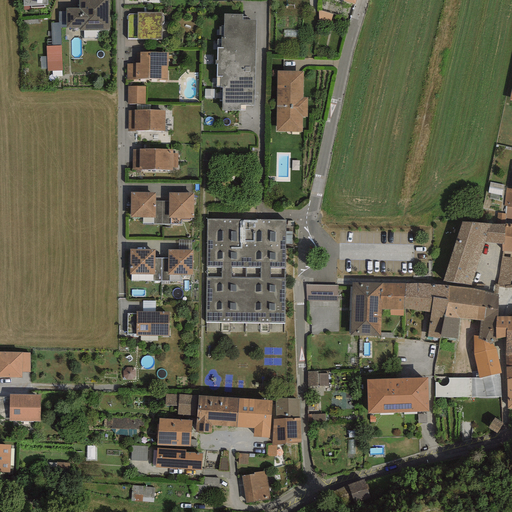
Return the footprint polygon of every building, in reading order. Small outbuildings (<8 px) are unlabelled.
[(78,0),(79,8),(65,8),(66,28),(79,28),(79,30),(109,30),(108,0),(78,0)] [(161,12),(137,12),(137,14),(131,14),(129,14),(128,15),(127,17),(127,40),(161,39),(161,12)] [(242,14),(223,14),(223,37),(221,37),(221,39),(217,39),(216,77),(220,77),(220,87),(222,87),(222,110),(240,110),(240,105),(254,105),(256,20),(247,20),(247,17),(242,17),(242,14)] [(61,46),(46,47),(47,71),(62,70),(61,46)] [(135,64),(127,64),(127,79),(167,79),(167,52),(139,52),(139,63),(135,63),(135,64)] [(303,71),(277,70),(276,131),(302,132),(302,117),(307,117),(307,97),(302,97),(303,71)] [(145,86),(127,86),(127,104),(145,104),(145,86)] [(134,111),(128,111),(128,131),(165,131),(165,110),(134,110),(134,111)] [(172,149),(139,149),(132,149),(132,170),(172,170),(172,167),(177,168),(178,153),(172,153),(172,149)] [(511,188),(506,188),(503,206),(511,207),(511,188)] [(130,192),(130,217),(153,218),(155,218),(155,201),(155,192),(130,192)] [(193,192),(168,192),(168,201),(168,218),(170,218),(193,218),(193,192)] [(162,224),(162,201),(155,201),(155,218),(153,218),(153,224),(162,224)] [(287,220),(208,219),(207,268),(222,269),(222,279),(206,279),(206,322),(285,322),(285,279),(270,279),(271,268),(287,269),(287,220)] [(505,224),(462,221),(443,281),(471,285),(484,242),(502,244),(504,244),(505,224)] [(511,224),(505,223),(505,224),(504,244),(502,244),(501,251),(511,252),(511,224)] [(130,249),(129,275),(153,275),(154,275),(154,258),(155,249),(130,249)] [(192,250),(168,249),(168,258),(168,275),(169,275),(192,275),(192,250)] [(510,285),(511,270),(511,257),(502,256),(497,284),(510,285)] [(161,281),(161,258),(154,258),(154,275),(153,275),(152,281),(161,281)] [(381,309),(382,283),(352,282),(351,287),(350,287),(348,333),(350,333),(350,336),(380,337),(381,309)] [(405,284),(382,283),(381,309),(390,309),(390,315),(403,316),(403,309),(405,284)] [(417,283),(405,284),(403,309),(431,312),(427,337),(439,339),(439,337),(443,317),(448,286),(417,283)] [(337,285),(305,285),(305,301),(337,301),(337,287),(337,285)] [(473,289),(448,286),(443,317),(439,337),(457,339),(459,319),(480,321),(483,321),(485,307),(481,307),(484,291),(473,289)] [(498,295),(484,291),(481,307),(485,307),(483,321),(480,321),(478,336),(478,338),(490,345),(492,344),(497,342),(498,338),(495,339),(496,316),(498,316),(498,295)] [(169,311),(136,311),(136,313),(127,313),(127,334),(135,334),(135,336),(169,336),(169,311)] [(502,338),(506,337),(506,331),(511,330),(511,316),(503,317),(498,316),(496,316),(495,339),(498,338),(502,338)] [(478,336),(473,336),(473,354),(479,378),(499,374),(501,373),(496,349),(492,344),(490,345),(478,338),(478,336)] [(22,352),(0,351),(0,377),(21,378),(22,372),(22,352)] [(30,352),(22,352),(22,372),(30,372),(30,352)] [(317,374),(307,374),(308,388),(319,387),(319,389),(328,388),(328,378),(317,378),(317,374)] [(500,378),(499,374),(479,378),(447,378),(448,379),(449,380),(448,383),(447,384),(446,386),(444,386),(442,386),(441,386),(439,385),(438,383),(437,382),(435,382),(435,397),(471,398),(501,397),(500,378)] [(428,377),(366,380),(368,413),(429,411),(428,377)] [(40,394),(9,394),(9,397),(9,418),(9,421),(40,422),(40,394)] [(198,395),(195,432),(211,433),(212,425),(236,427),(238,398),(198,395)] [(0,418),(9,418),(9,397),(0,396),(0,418)] [(272,401),(238,398),(236,427),(253,428),(253,437),(269,438),(272,401)] [(294,399),(275,399),(275,419),(300,418),(299,399),(294,399)] [(107,429),(140,429),(140,417),(107,417),(107,429)] [(192,420),(158,418),(156,445),(190,447),(192,420)] [(301,443),(300,418),(275,419),(273,419),(272,445),(301,443)] [(502,424),(494,420),(489,429),(498,435),(504,426),(502,424)] [(11,445),(0,444),(0,472),(9,473),(11,445)] [(133,446),(133,460),(148,460),(148,446),(133,446)] [(185,450),(156,448),(155,468),(201,471),(202,453),(185,452),(185,450)] [(253,474),(241,476),(246,503),(270,499),(266,470),(253,472),(253,474)] [(338,489),(343,510),(370,503),(364,481),(338,489)] [(132,500),(154,501),(155,486),(133,485),(132,500)]
